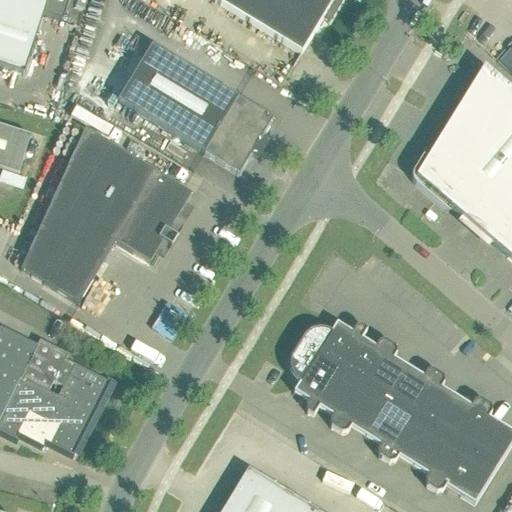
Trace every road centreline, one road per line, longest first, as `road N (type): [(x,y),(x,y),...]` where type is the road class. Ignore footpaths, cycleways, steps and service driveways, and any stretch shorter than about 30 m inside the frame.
road 1 (tertiary): [(113,511),(145,444),(314,171)]
road 2 (unclassified): [(511,339),(314,171)]
road 3 (tertiary): [(314,171),(416,0)]
